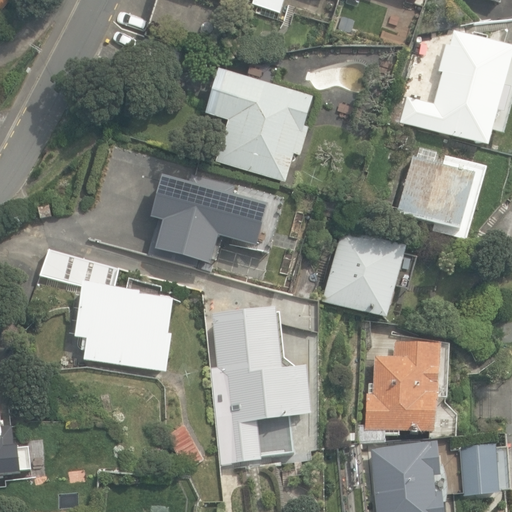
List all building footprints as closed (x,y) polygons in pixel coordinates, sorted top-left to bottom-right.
[(0,0),(0,10),(9,0),(0,0)] [(285,0),(255,0),(254,6),(281,14),(285,0)] [(404,124),(488,147),(511,56),(511,48),(453,33),(450,46),(446,45),(439,72),(443,73),(434,104),(412,98),(413,92),(396,88),(386,125),(402,129),(404,124)] [(216,163),(286,184),(294,156),(300,158),(309,130),(305,128),(313,99),(272,86),(277,71),(251,64),(246,79),(222,72),(208,116),(228,122),(216,163)] [(485,168),(444,156),(441,167),(434,165),(436,155),(419,150),(417,157),(411,155),(395,214),(433,224),(431,232),(466,241),(485,168)] [(91,240),(140,254),(146,233),(219,253),(238,186),(223,182),(224,177),(198,169),(199,167),(152,154),(139,201),(150,205),(143,231),(98,218),(91,240)] [(356,216),(374,222),(381,203),(363,196),(356,216)] [(71,210),(87,214),(89,205),(73,202),(71,210)] [(39,208),(42,220),(53,218),(50,206),(39,208)] [(343,229),(323,302),(387,319),(396,289),(406,292),(416,258),(404,254),(406,246),(343,229)] [(84,361),(166,373),(172,335),(168,334),(173,301),(139,296),(140,293),(115,289),(119,270),(50,250),(41,276),(82,287),(75,337),(82,339),(81,351),(85,352),(84,361)] [(283,371),(276,310),(213,317),(218,369),(211,369),(222,466),(262,462),(258,423),(311,417),(306,368),(283,371)] [(441,347),(395,344),(394,358),(374,357),(372,396),(366,395),(364,425),(356,425),(354,445),(385,447),(386,438),(399,439),(399,435),(414,436),(414,439),(428,440),(429,435),(436,436),(441,347)] [(0,485),(2,485),(1,479),(21,477),(21,474),(32,473),(29,446),(14,447),(12,427),(1,428),(0,421),(0,485)] [(167,437),(187,470),(205,459),(185,426),(167,437)] [(375,495),(376,511),(437,511),(434,479),(441,478),(437,443),(370,450),(372,471),(362,472),(364,496),(375,495)] [(499,494),(495,446),(461,449),(466,497),(499,494)] [(136,492),(148,493),(150,480),(137,479),(136,492)] [(80,498),(81,511),(95,509),(94,496),(80,498)]
